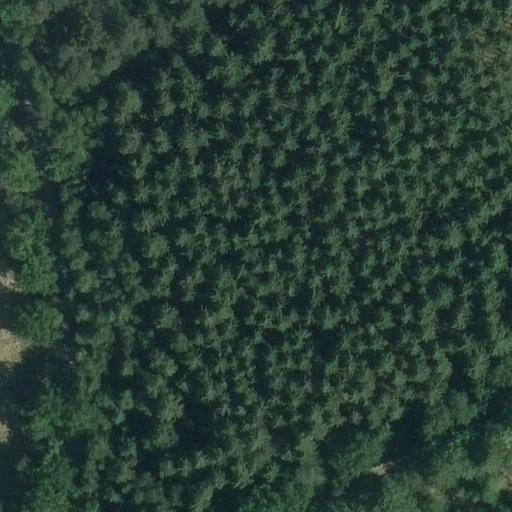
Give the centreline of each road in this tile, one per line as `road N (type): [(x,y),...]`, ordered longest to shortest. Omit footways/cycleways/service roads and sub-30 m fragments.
road 1 (unknown): [(46,0),(95,120),(121,511)]
road 2 (track): [(0,29),(24,82),(46,170),(77,511)]
road 3 (track): [(511,393),(316,511)]
